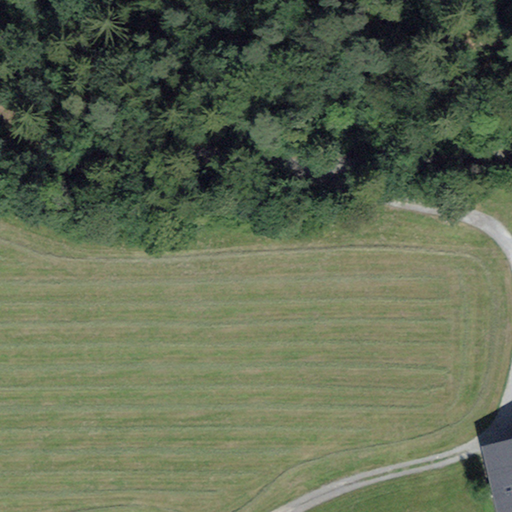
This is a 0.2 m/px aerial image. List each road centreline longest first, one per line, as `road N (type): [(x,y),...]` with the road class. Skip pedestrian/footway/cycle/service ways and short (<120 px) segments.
road 1 (unclassified): [(0,142),(43,166),(154,152),(312,167),(511,160)]
road 2 (track): [(297,511),(466,464),(498,439),(511,411)]
road 3 (track): [(511,245),(472,217),(312,167)]
